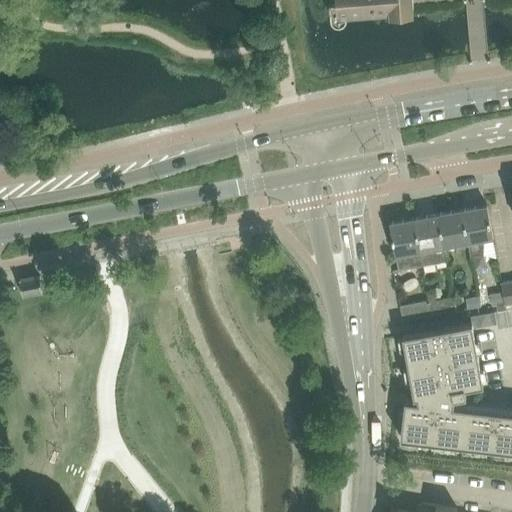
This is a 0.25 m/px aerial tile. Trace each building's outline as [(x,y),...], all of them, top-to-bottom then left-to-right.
[(511,0),(330,0),(331,14),(332,16),(333,18),(335,20),(338,21),(340,21),(343,21),(345,19),(346,17),(347,15),(348,12),(348,11),(414,6),(413,0),(511,0)] [(488,204),(462,208),(468,240),(471,256),(484,253),(484,237),(493,236),(488,204)] [(468,240),(462,208),(437,213),(443,245),(468,240)] [(446,260),(443,245),(437,213),(413,217),(422,264),(446,260)] [(422,264),(413,217),(390,221),(399,267),(393,268),(393,269),(422,264)] [(43,290),(40,275),(20,279),(23,293),(43,290)] [(511,279),(503,281),(504,289),(506,301),(507,306),(507,307),(511,305),(511,279)] [(504,289),(491,291),(493,303),(506,301),(504,289)] [(479,293),(467,295),(469,307),(481,305),(479,293)] [(456,309),(454,294),(429,299),(432,313),(456,309)] [(432,313),(429,299),(400,304),(403,319),(432,313)] [(495,310),(487,312),(490,324),(497,322),(495,310)] [(487,312),(480,313),(482,325),(490,324),(487,312)] [(480,313),(472,314),(473,320),(474,326),(482,325),(480,313)] [(406,398),(401,436),(511,448),(511,409),(454,403),(455,395),(467,393),(465,386),(473,384),(484,382),(474,326),(473,320),(403,333),(415,395),(418,394),(419,399),(406,398)] [(457,511),(458,507),(422,501),(419,511),(398,508),(398,509),(399,510),(398,511),(457,511)]
